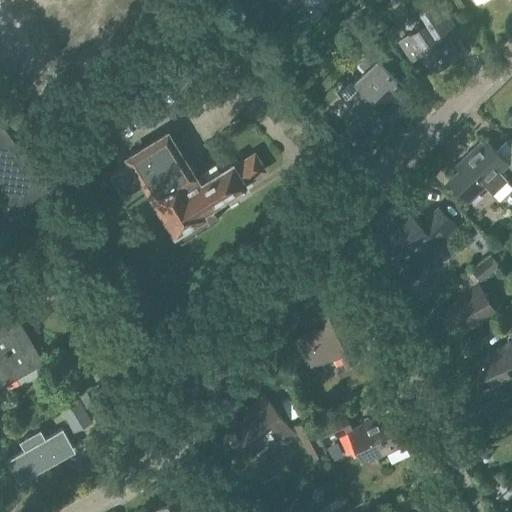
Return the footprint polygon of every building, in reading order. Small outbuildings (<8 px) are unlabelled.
[(437,1),(424,9),(430,19),(407,34),(430,69),(456,52),(441,27),(450,21),(437,1)] [(348,28),(361,42),(375,28),(363,14),(348,28)] [(378,61),(377,60),(370,53),(364,52),(356,60),(356,67),(362,73),(353,82),(349,78),(336,91),(340,95),(358,115),(346,127),(362,144),(382,125),(380,124),(387,117),(388,119),(393,114),(397,118),(411,105),(406,101),(391,85),(392,84),(396,80),(390,73),(378,61)] [(0,233),(38,207),(31,197),(47,185),(0,119),(0,233)] [(337,136),(324,123),(316,131),(332,154),(333,155),(345,144),(337,136)] [(231,166),(204,183),(201,179),(196,182),(167,134),(128,157),(132,163),(110,176),(123,197),(144,183),(181,242),(218,219),(212,210),(215,208),(213,204),(244,185),(246,188),(251,184),(248,179),(263,170),(254,155),(233,168),(231,166)] [(507,181),(498,172),(507,164),(483,139),(464,157),(468,160),(446,180),(467,202),(483,187),(492,195),(507,181)] [(424,260),(416,251),(427,240),(435,249),(456,228),(437,208),(419,225),(406,212),(379,238),(389,249),(388,250),(411,274),(412,272),(411,272),(424,260)] [(489,255),(471,269),(479,280),(498,266),(489,255)] [(62,264),(45,275),(62,301),(79,291),(62,264)] [(464,296),(440,310),(455,334),(494,311),(477,284),(462,293),(464,296)] [(340,304),(321,313),(326,323),(294,338),(309,369),(340,354),(345,364),(364,355),(340,304)] [(16,316),(0,325),(0,385),(42,362),(16,316)] [(511,319),(503,325),(511,337),(511,335),(511,319)] [(495,353),(470,365),(482,390),(511,376),(511,346),(510,342),(494,350),(495,353)] [(114,347),(86,363),(96,380),(123,364),(114,347)] [(141,362),(119,373),(127,386),(148,374),(141,362)] [(233,427),(236,431),(229,436),(229,441),(237,451),(243,451),(248,447),(252,452),(276,434),(283,442),(294,434),(264,396),(248,408),(252,413),(233,427)] [(60,407),(74,431),(93,421),(79,397),(60,407)] [(346,431),(361,464),(364,471),(370,473),(377,470),(380,464),(376,457),(406,443),(390,410),(346,431)] [(341,412),(311,427),(318,439),(348,425),(341,412)] [(306,420),(295,426),(312,458),(323,452),(306,420)] [(20,440),(25,449),(6,460),(19,482),(75,450),(62,427),(46,437),(40,428),(20,440)] [(154,510),(154,511),(191,511),(181,494),(154,510)]
